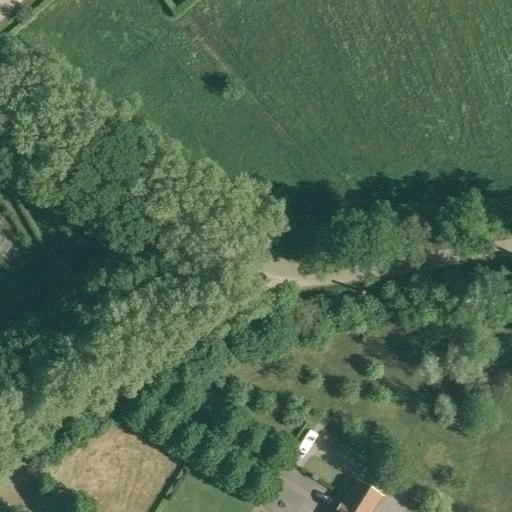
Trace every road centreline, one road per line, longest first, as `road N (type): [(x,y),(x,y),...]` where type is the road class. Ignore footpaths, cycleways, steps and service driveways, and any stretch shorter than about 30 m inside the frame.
road 1 (unclassified): [(262,285),(241,254),(0,102)]
road 2 (unclassified): [(0,442),(127,356),(262,285)]
road 3 (unclassified): [(262,285),(511,245)]
